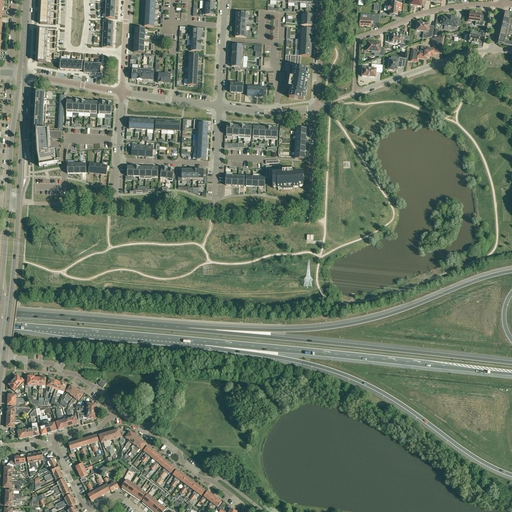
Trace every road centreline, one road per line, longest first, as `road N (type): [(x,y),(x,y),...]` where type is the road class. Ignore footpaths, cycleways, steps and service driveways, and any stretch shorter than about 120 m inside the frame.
road 1 (motorway): [(202,342),(353,379),(511,475)]
road 2 (motorway): [(511,271),(336,326),(188,327)]
road 3 (motorway): [(445,356),(188,327)]
road 4 (motorway): [(202,342),(451,366)]
road 5 (unclassified): [(359,91),(357,38),(421,14),(502,3)]
road 6 (motorway): [(0,325),(202,342)]
road 7 (motorway): [(188,327),(0,312)]
road 8 (residential): [(244,511),(163,440),(123,415),(112,417)]
road 9 (tertiary): [(3,357),(19,202)]
road 10 (residential): [(359,91),(492,50)]
road 11 (residential): [(112,417),(105,396),(76,374),(15,357)]
